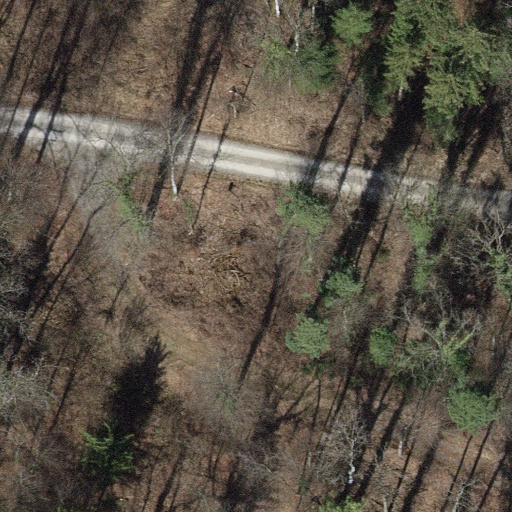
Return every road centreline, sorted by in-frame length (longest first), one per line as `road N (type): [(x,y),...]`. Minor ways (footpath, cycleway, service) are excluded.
road 1 (track): [(108,137),(97,214),(107,292),(230,361),(511,484)]
road 2 (track): [(511,207),(0,124)]
